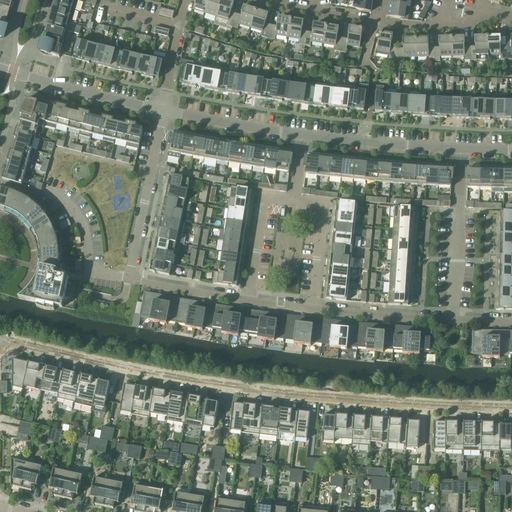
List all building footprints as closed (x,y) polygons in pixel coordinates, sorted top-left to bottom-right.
[(8,0),(0,0),(0,9),(8,12),(11,1),(8,0)] [(54,0),(53,5),(75,11),(78,1),(74,0),(54,0)] [(196,0),(193,10),(205,14),(209,0),(196,0)] [(209,0),(205,14),(216,18),(221,0),(222,0),(220,0),(209,0)] [(226,26),(232,28),(236,14),(235,16),(230,14),(234,4),(227,2),(227,1),(222,0),(221,0),(216,18),(228,21),(226,26)] [(354,0),(353,9),(356,10),(370,12),(371,11),(372,2),(369,0),(354,0)] [(392,0),(392,6),(406,8),(405,11),(409,11),(413,11),(415,0),(411,0),(392,0)] [(53,11),(51,16),(68,21),(72,22),(75,11),(53,5),(51,11),(53,11)] [(392,6),(388,7),(386,16),(386,17),(400,19),(400,20),(408,21),(409,11),(405,11),(406,8),(392,6)] [(239,25),(250,29),(256,11),(252,9),(251,10),(244,8),(241,18),(236,16),(237,14),(236,14),(232,28),(237,29),(239,25)] [(158,15),(172,19),(174,12),(160,9),(158,15)] [(261,37),(268,39),(271,26),(270,27),(265,26),(268,15),(261,13),(256,11),(250,29),(262,32),(261,37)] [(48,20),(47,26),(65,31),(68,21),(51,16),(50,21),(48,20)] [(276,36),(288,38),(291,20),(286,19),(286,20),(279,18),(277,29),(271,28),(271,26),(268,39),(275,41),(276,36)] [(299,45),(305,46),(307,32),(302,31),(303,23),(296,21),(291,20),(288,38),(300,40),(299,45)] [(311,42),(323,45),(327,26),(322,25),(321,26),(314,25),(312,35),(307,34),(307,32),(305,46),(310,47),(311,42)] [(47,32),(45,37),(62,41),(65,31),(47,26),(45,31),(47,32)] [(334,52),(340,53),(342,39),(342,41),(337,40),(339,29),(331,28),(331,27),(327,26),(323,45),(335,47),(334,52)] [(154,34),(168,37),(170,31),(156,27),(154,34)] [(342,39),(340,53),(346,54),(347,46),(359,48),(363,30),(357,29),(357,30),(350,28),(348,42),(342,41),(343,39),(342,39)] [(388,62),(396,63),(397,49),(396,49),(397,50),(396,51),(390,50),(393,36),(385,35),(385,34),(380,33),(376,55),(389,57),(388,62)] [(62,41),(45,37),(42,47),(44,48),(45,53),(45,54),(59,58),(60,55),(70,57),(74,44),(62,41)] [(470,47),(470,61),(488,61),(488,56),(488,37),(483,37),(483,38),(475,38),(476,49),(470,49),(470,47)] [(493,37),(488,37),(488,56),(500,56),(500,61),(504,61),(504,60),(506,60),(506,46),(506,48),(500,48),(500,38),(493,38),(493,37)] [(434,48),(434,62),(440,62),(440,57),(452,57),(452,38),(447,38),(447,39),(439,39),(440,50),(434,50),(434,48)] [(457,38),(452,38),(452,57),(464,57),(464,61),(470,61),(470,47),(470,49),(464,49),(464,39),(457,39),(457,38)] [(397,49),(396,63),(404,63),(404,58),(416,58),(416,39),(411,39),(411,40),(403,40),(404,51),(397,51),(397,49)] [(421,39),(416,39),(416,58),(428,57),(428,62),(434,62),(434,48),(434,50),(428,50),(428,39),(421,40),(421,39)] [(78,61),(84,63),(88,44),(77,41),(73,58),(78,59),(78,61)] [(90,62),(95,63),(100,43),(93,41),(91,43),(89,42),(88,44),(84,63),(89,64),(90,62)] [(99,66),(105,68),(110,46),(100,43),(95,63),(99,65),(99,66)] [(105,68),(115,71),(121,48),(110,46),(105,68)] [(115,71),(126,73),(131,55),(131,51),(121,48),(115,71)] [(152,60),(147,78),(153,79),(153,78),(159,79),(163,63),(165,63),(166,57),(153,54),(152,60)] [(132,73),(137,74),(141,57),(131,55),(126,73),(132,74),(132,73)] [(142,77),(147,78),(152,60),(141,57),(137,74),(142,75),(142,77)] [(184,86),(190,87),(194,64),(192,64),(193,63),(181,61),(179,69),(182,70),(179,83),(185,84),(184,86)] [(196,86),(201,87),(205,66),(194,64),(190,87),(196,88),(196,86)] [(206,90),(211,91),(216,69),(205,66),(201,87),(206,88),(206,90)] [(211,91),(222,93),(226,71),(216,69),(211,91)] [(222,93),(234,95),(237,72),(226,71),(222,93)] [(240,94),(245,95),(248,74),(237,72),(234,95),(239,96),(240,94)] [(249,97),(255,98),(258,76),(248,74),(245,95),(249,96),(249,97)] [(255,98),(266,100),(269,77),(258,76),(255,98)] [(266,100),(276,102),(280,79),(269,77),(266,100)] [(282,101),(287,101),(290,84),(290,80),(280,79),(276,102),(282,102),(282,101)] [(292,104),(298,105),(301,86),(290,84),(287,101),(292,102),(292,104)] [(309,107),(320,108),(323,85),(312,84),(311,88),(309,107)] [(326,107),(331,107),(333,90),(333,86),(323,85),(320,108),(326,109),(326,107)] [(298,105),(309,107),(311,88),(301,86),(298,105)] [(354,93),(352,110),(364,111),(366,93),(367,93),(368,87),(360,86),(360,88),(355,87),(354,93)] [(375,112),(386,113),(387,96),(388,96),(388,90),(383,90),(383,88),(375,87),(375,94),(376,94),(375,112)] [(336,110),(341,110),(344,92),(333,90),(331,107),(336,108),(336,110)] [(387,96),(386,113),(391,113),(391,115),(397,116),(398,97),(399,91),(388,90),(388,96),(387,96)] [(348,109),(352,110),(354,93),(344,92),(341,110),(347,111),(348,109)] [(413,117),(418,117),(420,93),(409,92),(409,97),(408,115),(413,115),(413,117)] [(418,117),(430,118),(431,94),(420,93),(418,117)] [(430,118),(441,118),(442,95),(442,94),(431,94),(430,118)] [(447,117),(452,117),(452,100),(453,96),(442,95),(441,118),(447,119),(447,117)] [(403,114),(408,115),(409,97),(398,97),(397,116),(403,116),(403,114)] [(490,118),(495,119),(496,97),(485,97),(485,101),(484,120),(490,120),(490,118)] [(500,121),(506,121),(507,98),(496,97),(495,119),(500,119),(500,121)] [(21,122),(38,127),(44,129),(44,127),(45,123),(49,106),(49,107),(25,100),(21,116),(23,117),(22,122),(21,122)] [(457,119),(462,119),(463,100),(452,100),(452,117),(457,117),(457,119)] [(462,119),(473,120),(474,101),(463,100),(462,119)] [(473,120),(484,120),(485,101),(474,101),(473,120)] [(56,108),(49,106),(45,123),(44,127),(56,130),(57,126),(62,106),(56,105),(56,106),(56,108)] [(67,108),(62,106),(57,126),(68,129),(73,112),(66,110),(67,108)] [(79,114),(73,112),(68,129),(80,131),(85,112),(79,111),(79,112),(79,114)] [(90,114),(85,112),(80,131),(79,135),(91,138),(92,134),(96,118),(89,116),(90,114)] [(102,120),(96,118),(92,134),(104,137),(108,118),(103,117),(102,118),(103,118),(102,120)] [(114,119),(108,118),(104,137),(115,140),(119,124),(113,122),(113,120),(114,119)] [(17,128),(16,133),(35,139),(37,133),(38,127),(21,122),(21,123),(22,123),(20,129),(18,128),(17,128)] [(126,125),(119,124),(115,140),(127,143),(131,124),(126,122),(126,123),(126,125)] [(137,125),(131,124),(127,143),(126,147),(138,150),(139,146),(143,129),(136,128),(137,125),(137,126),(137,125)] [(17,139),(15,146),(32,150),(35,139),(16,133),(14,139),(15,139),(17,139)] [(168,152),(181,155),(185,135),(172,133),(172,135),(171,135),(169,145),(170,145),(168,152)] [(181,155),(193,157),(196,137),(185,135),(181,155)] [(193,157),(205,159),(208,139),(196,137),(193,157)] [(205,159),(216,161),(220,142),(208,139),(205,159)] [(216,161),(228,163),(232,144),(220,142),(216,161)] [(228,163),(240,165),(244,146),(232,144),(228,163)] [(11,151),(9,156),(28,162),(32,163),(36,151),(32,150),(15,146),(13,152),(11,151)] [(243,166),(252,167),(255,147),(244,146),(240,165),(243,166)] [(252,167),(264,169),(267,149),(255,147),(252,167)] [(264,169),(276,171),(279,151),(267,149),(264,169)] [(279,151),(276,171),(289,173),(290,166),(291,166),(292,155),(291,155),(291,153),(279,151)] [(305,175),(317,176),(320,156),(307,155),(307,157),(306,157),(305,168),(306,168),(305,175)] [(10,162),(8,169),(25,173),(28,162),(9,156),(8,162),(10,162)] [(317,176),(329,178),(332,158),(320,156),(317,176)] [(332,178),(341,179),(344,159),(332,158),(329,178),(332,178)] [(341,179),(354,180),(355,160),(344,159),(341,179)] [(354,180),(366,181),(367,161),(355,160),(354,180)] [(366,181),(378,182),(379,163),(367,161),(366,181)] [(378,182),(390,183),(391,164),(379,163),(378,182)] [(390,183),(402,184),(403,164),(391,164),(390,183)] [(402,184),(414,185),(415,165),(403,164),(402,184)] [(414,185),(426,186),(427,166),(415,165),(414,185)] [(426,186),(438,187),(439,167),(427,166),(426,186)] [(439,167),(438,187),(451,187),(451,180),(452,180),(452,170),(451,170),(452,167),(439,167)] [(467,188),(479,188),(480,168),(468,168),(468,171),(467,171),(466,181),(467,181),(467,188)] [(479,188),(492,189),(492,169),(480,168),(479,188)] [(25,173),(8,169),(7,175),(5,174),(4,174),(2,180),(22,185),(25,173)] [(491,193),(504,193),(504,169),(492,169),(492,189),(491,193)] [(166,180),(165,186),(187,191),(189,180),(170,176),(169,178),(170,178),(169,181),(166,180)] [(0,206),(5,208),(10,191),(6,190),(7,188),(0,186),(0,187),(0,206)] [(164,190),(163,197),(185,201),(187,191),(165,186),(165,187),(168,187),(167,191),(164,190)] [(252,191),(232,188),(230,199),(253,202),(254,196),(251,195),(252,191)] [(5,208),(13,211),(22,194),(15,190),(14,193),(10,191),(5,208)] [(13,211),(21,215),(31,201),(27,199),(28,197),(22,194),(13,211)] [(162,201),(160,207),(183,212),(186,213),(189,202),(185,201),(163,197),(165,198),(165,202),(162,201)] [(253,202),(230,199),(228,209),(251,213),(252,206),(249,206),(250,202),(252,203),(253,202)] [(21,215),(27,221),(41,207),(36,202),(34,204),(31,201),(21,215)] [(357,204),(337,202),(336,207),(334,206),(333,213),(356,215),(357,204)] [(27,221),(33,227),(47,217),(44,214),(46,212),(41,207),(27,221)] [(160,212),(158,218),(180,223),(183,212),(160,207),(160,208),(163,208),(162,212),(160,212)] [(389,218),(394,219),(417,220),(418,214),(414,213),(415,209),(390,207),(389,218)] [(251,213),(228,209),(227,220),(249,224),(250,217),(248,217),(248,213),(251,213)] [(511,212),(500,212),(500,217),(498,217),(498,224),(511,223),(511,212)] [(356,215),(333,213),(336,214),(335,217),(333,217),(332,224),(354,226),(356,215)] [(33,227),(37,235),(54,226),(51,219),(49,221),(47,217),(33,227)] [(157,222),(156,229),(182,234),(184,223),(180,223),(158,218),(161,219),(160,223),(157,222)] [(417,220),(394,219),(393,229),(416,231),(417,224),(413,224),(414,220),(417,221),(417,220)] [(249,224),(227,220),(225,231),(248,234),(249,228),(246,227),(247,224),(249,224)] [(511,223),(498,224),(500,224),(500,228),(498,228),(497,234),(511,234),(511,223)] [(354,226),(332,224),(334,224),(334,228),(331,228),(331,234),(353,237),(354,226)] [(37,235),(40,242),(56,237),(55,234),(58,233),(54,226),(37,235)] [(155,233),(154,239),(180,245),(182,234),(156,229),(159,230),(158,233),(155,233)] [(416,231),(393,229),(392,240),(416,242),(416,235),(413,235),(413,231),(416,231)] [(248,234),(225,231),(223,242),(246,245),(247,238),(244,238),(245,234),(248,235),(248,234)] [(353,237),(331,234),(331,235),(333,235),(333,239),(330,238),(330,245),(352,247),(355,248),(356,237),(353,237)] [(511,234),(497,234),(497,235),(500,235),(500,239),(497,239),(497,245),(511,245),(511,234)] [(40,242),(42,251),(61,248),(60,241),(57,241),(56,237),(40,242)] [(153,243),(151,250),(174,254),(178,255),(180,245),(154,239),(154,240),(156,240),(156,244),(153,243)] [(416,242),(392,240),(392,251),(415,252),(415,246),(412,246),(412,242),(416,242)] [(246,245),(223,242),(222,252),(244,256),(245,249),(243,249),(243,245),(246,245)] [(329,255),(328,256),(351,258),(352,247),(330,245),(329,245),(330,245),(332,246),(332,250),(329,249),(329,255)] [(511,245),(497,245),(497,246),(500,246),(500,250),(497,250),(497,256),(511,256),(511,245)] [(42,251),(42,259),(59,260),(59,256),(62,256),(61,248),(42,251)] [(151,254),(149,260),(171,265),(174,254),(151,250),(154,251),(153,254),(151,254)] [(415,252),(392,251),(391,262),(414,263),(415,257),(411,257),(412,253),(415,253),(415,252)] [(244,256),(222,252),(220,263),(243,266),(244,260),(241,259),(242,256),(244,256)] [(351,258),(328,256),(331,256),(331,260),(328,260),(327,266),(350,269),(351,258)] [(511,256),(497,256),(500,256),(499,260),(497,260),(497,267),(511,267),(511,256)] [(42,259),(41,268),(60,272),(60,271),(64,272),(60,271),(61,265),(59,264),(59,260),(42,259)] [(171,265),(149,260),(149,261),(152,261),(151,265),(148,264),(147,271),(155,273),(155,271),(159,272),(158,274),(169,276),(171,265)] [(414,263),(391,262),(390,272),(414,274),(414,268),(411,267),(411,263),(414,264),(414,263)] [(243,266),(220,263),(219,274),(241,277),(242,270),(239,270),(240,266),(243,267),(243,266)] [(350,269),(327,266),(327,267),(330,267),(329,271),(327,271),(326,277),(349,280),(350,269)] [(511,267),(497,267),(499,267),(499,271),(497,271),(497,277),(511,277),(511,267)] [(60,272),(41,268),(40,273),(39,272),(37,276),(35,280),(33,284),(31,288),(28,291),(25,294),(26,301),(37,303),(36,307),(39,308),(42,309),(45,310),(48,311),(51,311),(54,311),(55,307),(62,308),(69,279),(59,277),(60,274),(60,272)] [(414,274),(390,272),(390,283),(413,285),(413,278),(410,278),(410,274),(414,274)] [(219,274),(215,273),(213,284),(228,286),(228,285),(232,285),(231,287),(239,288),(241,277),(219,274)] [(349,280),(326,277),(326,278),(329,278),(328,282),(326,281),(325,288),(348,290),(349,280)] [(511,277),(497,277),(497,278),(499,278),(499,282),(496,282),(496,288),(511,288),(511,277)] [(413,285),(390,283),(389,294),(412,295),(413,289),(409,289),(409,285),(413,285)] [(348,290),(325,288),(324,299),(332,300),(332,298),(336,299),(335,300),(346,302),(348,290)] [(511,288),(496,288),(496,289),(499,289),(499,293),(496,293),(496,299),(511,299),(511,288)] [(150,321),(158,323),(162,303),(154,301),(155,296),(145,294),(143,304),(137,302),(135,313),(141,314),(141,316),(150,318),(150,321)] [(412,295),(389,294),(388,305),(399,306),(399,304),(403,304),(403,306),(411,307),(412,300),(409,300),(409,296),(412,296),(412,295)] [(167,321),(177,323),(181,301),(171,299),(170,304),(162,303),(158,323),(166,325),(167,321)] [(511,299),(496,299),(495,299),(499,300),(499,304),(495,303),(495,310),(504,311),(504,309),(508,309),(508,311),(511,310),(511,299)] [(186,328),(194,329),(197,309),(190,308),(191,303),(181,301),(177,323),(186,324),(186,328)] [(203,327),(213,329),(216,307),(206,305),(205,311),(197,309),(194,329),(202,331),(203,327)] [(222,334),(230,335),(233,315),(225,314),(226,308),(216,307),(213,329),(222,330),(222,334)] [(239,333),(249,334),(252,312),(242,311),(241,316),(233,315),(230,335),(238,337),(239,333)] [(258,339),(266,340),(269,320),(261,319),(262,314),(252,312),(249,334),(258,336),(258,339)] [(275,338),(285,339),(287,317),(277,316),(277,321),(269,320),(266,340),(275,342),(275,338)] [(294,344),(302,345),(305,325),(297,324),(298,318),(287,317),(285,339),(294,340),(294,344)] [(311,342),(321,343),(323,321),(313,320),(312,326),(305,325),(302,345),(311,346),(311,342)] [(330,348),(339,349),(341,329),(333,328),(333,322),(323,321),(321,343),(330,344),(330,348)] [(347,346),(357,347),(359,325),(349,324),(348,329),(341,329),(339,349),(347,350),(347,346)] [(366,352),(375,352),(376,332),(369,331),(369,326),(359,325),(357,347),(367,348),(366,352)] [(384,349),(393,350),(395,328),(385,327),(384,332),(376,332),(375,352),(383,353),(384,349)] [(403,354),(411,355),(412,334),(405,334),(405,328),(395,328),(393,350),(403,350),(403,354)] [(412,334),(411,355),(420,355),(420,352),(430,352),(431,330),(421,329),(420,335),(412,334)] [(483,358),(491,358),(492,338),(484,338),(484,332),(473,332),(473,354),(483,354),(483,358)] [(500,355),(509,355),(510,333),(500,333),(499,338),(492,338),(491,358),(500,359),(500,355)] [(22,390),(22,391),(29,363),(28,363),(13,360),(13,359),(12,359),(12,388),(13,388),(22,390)] [(40,391),(41,391),(46,367),(45,369),(40,368),(40,366),(29,364),(29,363),(22,391),(23,391),(24,387),(40,391)] [(57,399),(64,371),(63,373),(57,372),(58,370),(47,368),(47,367),(46,367),(41,391),(58,395),(57,399)] [(74,403),(75,403),(81,375),(80,377),(75,376),(75,374),(64,372),(64,371),(57,399),(58,399),(75,403),(74,403)] [(92,407),(93,407),(99,379),(98,382),(92,380),(93,379),(82,376),(82,375),(81,375),(75,403),(76,399),(93,403),(92,407)] [(99,379),(93,407),(91,411),(92,411),(105,414),(108,403),(106,402),(107,398),(108,398),(107,398),(110,384),(110,383),(99,380),(99,379)] [(131,415),(136,387),(125,385),(120,413),(121,413),(121,412),(131,414),(131,415)] [(149,418),(154,390),(153,392),(148,391),(148,389),(137,387),(136,387),(131,415),(132,415),(149,418)] [(166,421),(167,421),(172,393),(171,393),(171,395),(165,394),(166,393),(154,391),(154,390),(149,418),(150,414),(167,417),(166,421)] [(184,424),(184,425),(189,396),(189,398),(183,397),(183,396),(172,394),(172,393),(167,421),(167,422),(167,421),(184,424)] [(202,427),(207,399),(206,402),(201,401),(201,399),(190,397),(190,396),(189,396),(184,425),(185,425),(186,421),(203,423),(202,427)] [(207,399),(202,427),(203,427),(214,429),(219,402),(207,400),(208,399),(207,399)] [(231,431),(242,432),(245,405),(244,405),(234,404),(234,403),(233,403),(230,431),(231,431)] [(242,432),(259,434),(263,407),(262,407),(262,409),(256,408),(257,407),(245,405),(242,432)] [(259,434),(277,436),(281,409),(280,409),(280,411),(274,411),(274,409),(263,408),(263,407),(259,434)] [(295,439),(298,411),(298,414),(292,413),(292,411),(281,410),(281,409),(277,436),(278,437),(278,434),(295,436),(295,439)] [(298,411),(295,439),(296,439),(307,440),(310,413),(299,412),(299,411),(298,411)] [(334,443),(336,415),(336,416),(325,415),(325,414),(324,414),(322,442),(323,443),(323,442),(334,443)] [(352,445),(354,417),(354,419),(348,419),(348,417),(337,416),(337,415),(336,415),(334,443),(335,440),(352,441),(352,445)] [(370,447),(372,418),(371,420),(366,420),(366,418),(355,417),(354,417),(352,445),(370,446),(370,447)] [(388,444),(390,419),(389,422),(384,421),(384,419),(372,419),(373,418),(372,418),(370,447),(371,443),(388,444)] [(405,449),(406,449),(408,421),(407,423),(402,423),(402,421),(390,420),(390,419),(388,444),(389,444),(406,445),(405,449)] [(408,421),(406,449),(406,448),(418,449),(420,422),(408,421)] [(21,422),(19,428),(32,431),(33,425),(21,422)] [(445,451),(446,422),(446,423),(435,423),(435,422),(434,422),(434,450),(445,450),(445,451)] [(463,452),(464,423),(464,425),(458,425),(458,423),(446,423),(446,422),(445,451),(446,451),(463,451),(463,452)] [(481,452),(482,423),(482,425),(476,425),(476,424),(464,423),(463,452),(464,452),(464,451),(481,452)] [(482,452),(499,452),(500,423),(499,426),(494,426),(494,424),(482,424),(482,423),(481,452),(482,452)] [(500,423),(499,452),(500,452),(500,451),(511,451),(511,424),(500,424),(500,423)] [(102,427),(100,440),(106,441),(108,428),(102,427)] [(32,431),(19,428),(18,434),(30,437),(32,431)] [(115,429),(108,428),(106,441),(108,441),(112,442),(115,429)] [(47,441),(53,443),(56,430),(50,429),(47,441)] [(56,430),(53,443),(59,444),(62,431),(56,430)] [(87,450),(93,452),(96,439),(90,438),(87,450)] [(96,439),(93,452),(105,454),(108,441),(106,441),(100,440),(96,439)] [(168,447),(167,450),(179,452),(180,445),(172,444),(168,447)] [(127,458),(133,459),(136,447),(130,446),(127,458)] [(136,447),(133,459),(140,461),(142,448),(136,447)] [(168,466),(174,467),(176,454),(170,453),(168,466)] [(176,454),(174,467),(180,468),(182,455),(176,454)] [(12,487),(21,489),(28,460),(27,464),(12,460),(12,459),(11,459),(11,471),(12,471),(12,474),(11,474),(11,487),(12,487)] [(208,472),(214,473),(216,460),(211,459),(210,459),(208,472)] [(28,460),(21,489),(31,491),(33,485),(37,486),(39,477),(39,478),(39,477),(42,463),(28,460)] [(216,460),(214,473),(220,474),(222,461),(217,460),(216,460)] [(53,496),(62,498),(68,469),(55,466),(55,465),(54,465),(51,480),(49,489),(53,490),(52,497),(53,497),(53,496)] [(68,469),(62,498),(72,501),(73,494),(78,495),(79,486),(80,486),(82,476),(68,473),(69,469),(68,469)] [(94,505),(103,507),(109,477),(108,477),(107,481),(95,479),(95,478),(94,478),(92,488),(92,489),(90,497),(90,498),(94,499),(93,506),(94,506),(94,505)] [(109,477),(103,507),(113,509),(114,503),(119,504),(119,503),(120,495),(121,495),(121,494),(123,480),(109,477)] [(378,478),(377,491),(389,492),(390,479),(378,478)] [(134,511),(144,511),(150,485),(135,483),(133,496),(133,497),(131,505),(131,506),(135,507),(134,511)] [(150,485),(144,511),(155,511),(155,510),(160,511),(161,502),(162,502),(163,491),(162,492),(149,489),(150,485)] [(187,511),(190,492),(189,496),(176,494),(176,493),(175,493),(174,504),(174,503),(174,504),(172,511),(187,511)] [(190,492),(187,511),(201,511),(202,509),(203,509),(203,508),(205,494),(190,492)] [(229,511),(231,498),(218,496),(218,495),(217,495),(215,510),(215,511),(214,511),(229,511)] [(231,498),(229,511),(244,511),(246,500),(231,498)] [(271,511),(272,503),(259,502),(259,501),(258,501),(256,511),(271,511)] [(272,503),(271,511),(286,511),(287,505),(272,503)]
